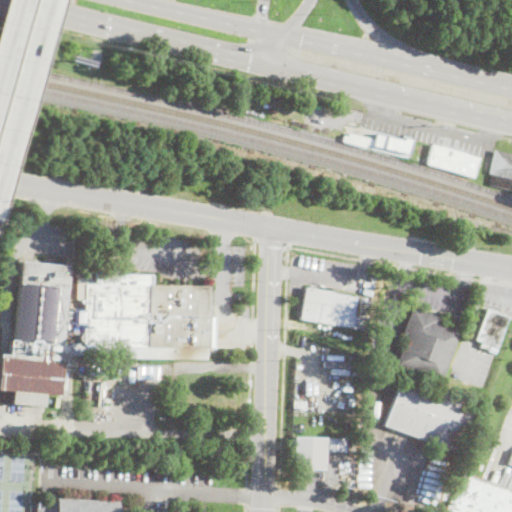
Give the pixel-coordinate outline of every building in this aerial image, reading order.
[(413,139),(409,154),(366,143),(365,147),(342,141),(344,135),(348,136),(349,133),(374,140),(376,130),(413,139)] [(479,157),(472,177),(427,162),(433,143),(479,157)] [(511,190),(488,185),(491,174),(488,173),(493,150),(511,154),(511,190)] [(65,312),(84,313),(85,299),(76,298),(78,272),(89,273),(88,285),(106,286),(107,270),(117,271),(117,275),(150,278),(150,284),(209,289),(207,316),(214,317),(211,347),(208,347),(207,359),(121,358),(120,352),(84,353),(84,356),(68,354),(68,363),(63,363),(60,395),(44,394),(43,406),(2,403),(3,390),(0,390),(0,354),(9,355),(10,340),(14,340),(20,261),(69,265),(65,312)] [(367,318),(365,330),(299,319),(305,287),(356,296),(352,315),(367,318)] [(441,381),(396,364),(406,336),(401,334),(410,307),(437,317),(435,323),(458,332),(441,381)] [(496,347),(488,344),(486,350),(478,347),(480,341),(474,339),(485,308),(507,317),(496,347)] [(496,347),(494,354),(487,351),(489,345),(496,347)] [(160,365),(160,378),(144,377),(144,365),(160,365)] [(455,451),(383,425),(400,378),(472,404),(455,451)] [(324,470),(292,469),(293,437),(325,437),(324,470)] [(328,450),(344,450),(344,437),(328,437),(328,450)] [(511,511),(443,511),(459,471),(511,491),(511,511)] [(117,501),(117,505),(122,505),(121,509),(129,509),(128,511),(35,511),(36,502),(50,503),(50,501),(55,501),(55,498),(117,501)]
